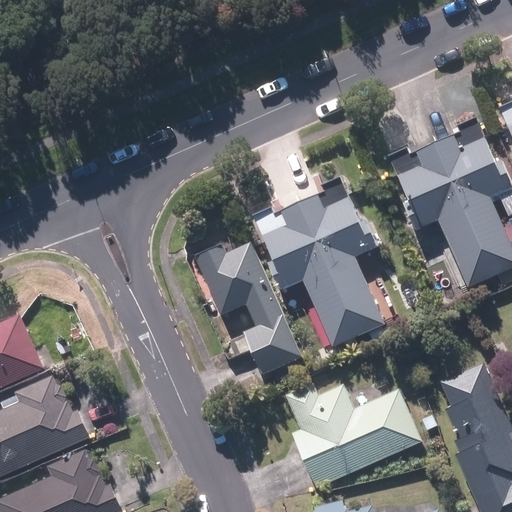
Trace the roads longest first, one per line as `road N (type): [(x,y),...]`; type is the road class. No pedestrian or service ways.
road 1 (residential): [(511,6),(90,193)]
road 2 (residential): [(90,193),(223,511)]
